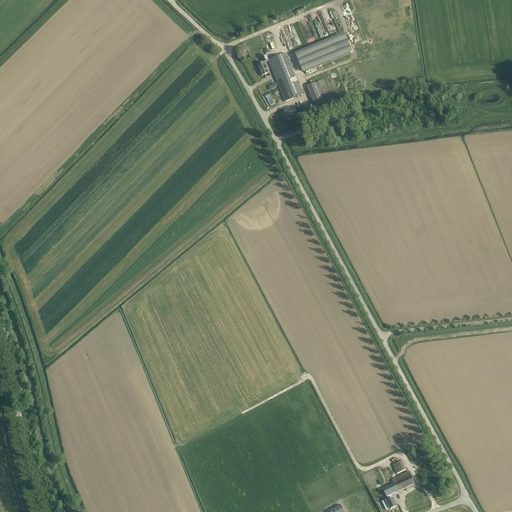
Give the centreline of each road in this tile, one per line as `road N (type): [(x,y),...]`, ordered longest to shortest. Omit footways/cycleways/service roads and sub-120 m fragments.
road 1 (unclassified): [(469,500),(247,86),(223,48),(169,0)]
road 2 (track): [(76,511),(19,313)]
road 3 (unclassified): [(47,511),(0,343)]
